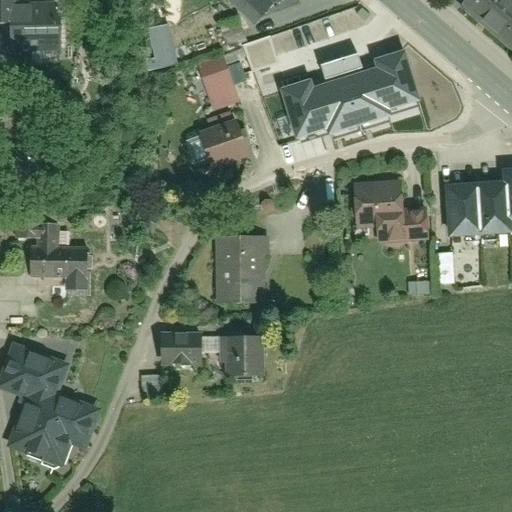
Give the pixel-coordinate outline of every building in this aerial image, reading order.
[(228,0),(255,25),(281,2),(279,0),(228,0)] [(511,0),(467,0),(458,12),(511,53),(511,0)] [(5,56),(61,56),(61,11),(5,11),(5,28),(5,56)] [(272,40),(277,63),(296,58),(291,35),(272,40)] [(359,119),(382,93),(341,55),(316,81),(359,119)] [(247,65),(254,89),(282,79),(277,63),(276,56),(247,65)] [(214,111),(237,103),(227,73),(204,82),(214,111)] [(208,168),(247,154),(237,122),(197,137),(208,168)] [(449,189),(451,235),(509,232),(509,222),(507,185),(449,189)] [(353,197),(357,233),(373,232),(374,249),(427,244),(423,215),(402,216),(400,193),(353,197)] [(214,243),(215,307),(263,307),(261,264),(268,264),(266,242),(214,243)] [(65,291),(86,292),(87,258),(26,255),(27,281),(65,282),(65,291)] [(161,372),(202,370),(201,340),(161,341),(161,372)] [(219,385),(261,384),(261,343),(220,342),(219,385)] [(2,454),(53,473),(63,448),(79,455),(95,413),(59,399),(71,369),(11,345),(0,373),(0,395),(21,404),(2,454)]
